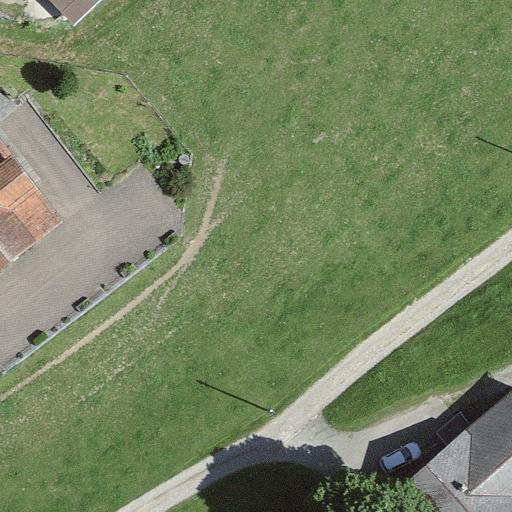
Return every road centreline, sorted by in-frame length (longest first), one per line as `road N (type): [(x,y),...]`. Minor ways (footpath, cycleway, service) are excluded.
road 1 (track): [(263,443),(511,245)]
road 2 (unclassified): [(148,511),(263,443),(317,442),(366,460)]
